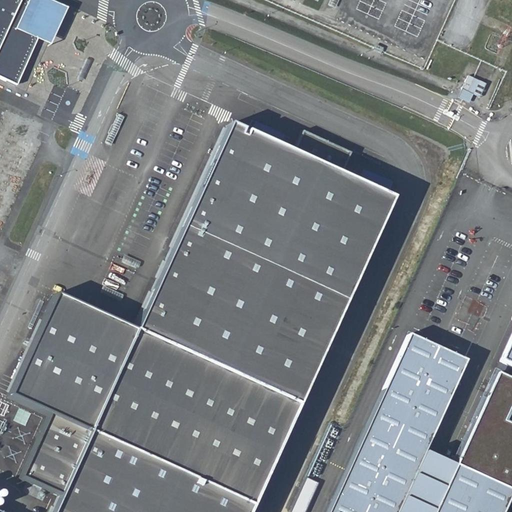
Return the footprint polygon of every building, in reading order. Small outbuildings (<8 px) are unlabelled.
[(0,0),(0,80),(19,90),(40,46),(55,52),(74,11),(50,0),(0,0)] [(467,75),(458,97),(469,102),(473,93),(479,96),(485,83),(467,75)] [(38,128),(11,115),(0,140),(0,227),(9,232),(49,144),(34,137),(38,128)] [(50,511),(246,511),(385,197),(335,179),(346,156),(299,135),(288,158),(225,129),(133,334),(50,297),(5,399),(47,417),(18,481),(57,498),(50,511)] [(511,331),(497,365),(511,372),(511,331)] [(499,511),(511,485),(511,387),(491,378),(449,470),(433,463),(420,457),(461,365),(403,339),(325,511),(499,511)] [(13,438),(26,443),(30,430),(18,425),(13,438)]
